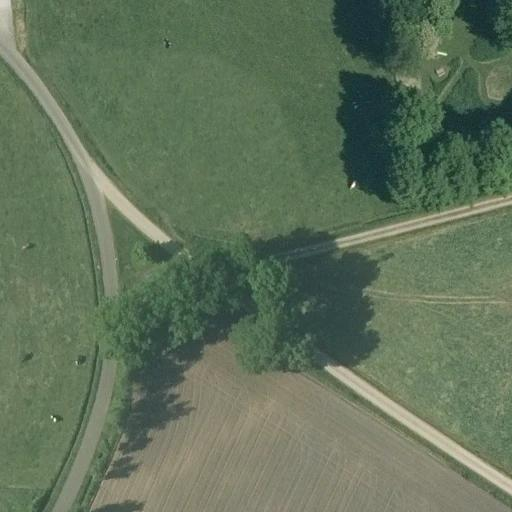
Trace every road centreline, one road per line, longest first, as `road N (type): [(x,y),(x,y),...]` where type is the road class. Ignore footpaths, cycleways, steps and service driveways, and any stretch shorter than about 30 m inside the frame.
road 1 (unclassified): [(60,511),(101,389),(108,330),(98,236),(67,137),(0,50)]
road 2 (track): [(201,274),(511,492)]
road 3 (track): [(201,274),(511,196)]
road 4 (track): [(81,164),(201,274)]
